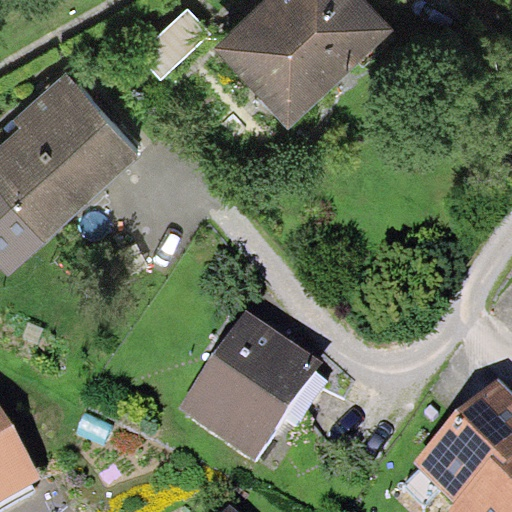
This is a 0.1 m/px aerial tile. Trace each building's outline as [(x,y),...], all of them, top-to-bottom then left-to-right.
[(188,0),(139,43),(162,69),(210,25),(188,0)] [(387,0),(249,0),(219,30),(294,107),(396,9),(387,0)] [(27,121),(0,145),(0,242),(7,250),(131,138),(66,66),(18,110),(27,121)] [(246,315),(180,416),(259,467),(325,367),(246,315)] [(415,449),(461,495),(511,443),(511,395),(490,374),(415,449)] [(0,407),(0,506),(42,483),(0,407)] [(443,511),(511,511),(511,443),(461,495),(443,511)]
